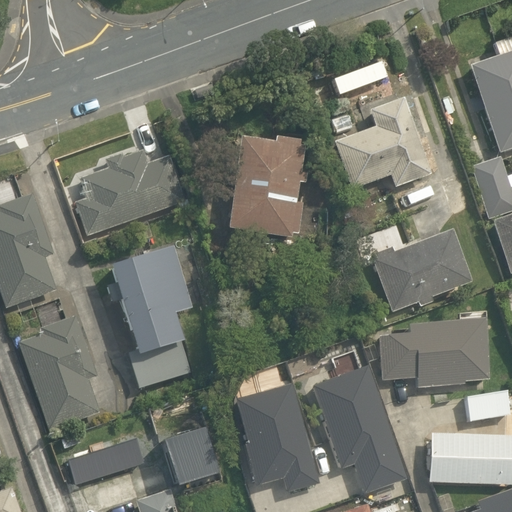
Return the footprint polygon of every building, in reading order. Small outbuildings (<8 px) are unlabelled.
[(498,56),(470,65),(499,154),(511,149),(511,37),(495,44),(498,56)] [(430,175),(403,98),(368,110),(375,129),(335,143),(352,190),(390,176),(395,188),(430,175)] [(275,144),(239,139),(227,230),(292,239),(293,235),(298,235),(302,203),(297,203),(300,183),(306,184),(307,175),(300,174),(304,147),(299,147),(300,142),(276,138),(275,144)] [(186,202),(169,155),(147,163),(143,150),(122,157),(121,154),(104,160),(107,169),(79,179),(87,200),(75,204),(87,237),(186,202)] [(488,221),(511,212),(511,191),(500,157),(470,168),(488,221)] [(0,292),(6,309),(57,292),(45,258),(54,255),(33,195),(0,206),(0,292)] [(511,214),(491,222),(510,275),(511,274),(511,214)] [(451,230),(393,252),(392,247),(374,254),(376,259),(371,261),(391,313),(418,303),(419,308),(433,303),(432,299),(471,283),(451,230)] [(173,247),(108,266),(114,283),(106,285),(112,304),(121,302),(136,352),(128,354),(139,389),(189,374),(180,342),(183,341),(175,314),(192,309),(173,247)] [(42,335),(18,343),(49,431),(99,413),(88,379),(97,376),(76,316),(40,328),(42,335)] [(489,380),(484,319),(407,325),(407,334),(378,336),(382,381),(416,379),(416,389),(465,385),(465,382),(489,380)] [(407,480),(366,367),(312,387),(340,470),(354,465),(364,495),(407,480)] [(319,485),(292,384),(236,400),(247,443),(244,444),(256,487),(283,480),(287,494),(319,485)] [(506,393),(466,400),(469,422),(510,416),(506,393)] [(457,435),(430,434),(428,483),(511,486),(511,437),(470,436),(470,434),(457,433),(457,435)] [(19,511),(11,488),(0,491),(0,511),(19,511)] [(511,511),(511,489),(476,502),(479,510),(473,511),(511,511)] [(138,511),(175,511),(169,491),(135,502),(138,511)]
